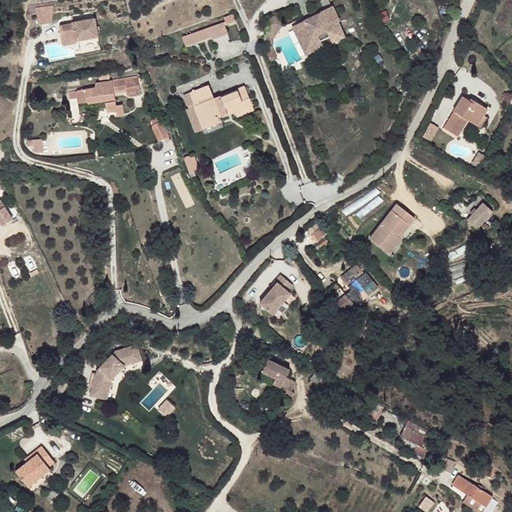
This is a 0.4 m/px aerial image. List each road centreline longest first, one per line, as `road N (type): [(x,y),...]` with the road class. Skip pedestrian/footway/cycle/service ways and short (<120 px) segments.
road 1 (unclassified): [(312,204),(201,318),(105,315),(41,390)]
road 2 (unclassified): [(473,0),(413,135),(383,172),(312,204)]
road 3 (residential): [(312,204),(234,0)]
